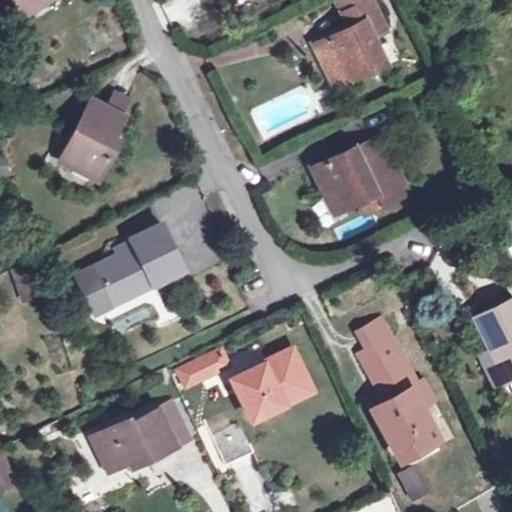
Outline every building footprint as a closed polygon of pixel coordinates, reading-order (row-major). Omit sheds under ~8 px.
[(9,0),(15,10),(30,0),(9,0)] [(30,0),(15,10),(19,16),(45,0),(30,0)] [(313,44),(328,75),(343,67),(348,77),(383,60),(372,37),(384,31),(369,0),(367,0),(342,13),(349,27),(313,44)] [(335,0),(342,13),(367,0),(335,0)] [(343,67),(328,75),(333,85),(348,77),(343,67)] [(113,92),(105,108),(119,114),(126,98),(113,92)] [(80,117),(75,127),(59,160),(97,178),(109,154),(104,151),(111,137),(122,116),(119,114),(105,108),(89,100),(80,117)] [(70,124),(75,127),(80,117),(75,115),(70,124)] [(379,134),(353,147),(355,151),(357,156),(371,150),(383,144),(379,134)] [(116,140),(111,137),(104,151),(109,154),(116,140)] [(383,144),(371,150),(384,179),(397,173),(383,144)] [(353,147),(338,154),(340,159),(355,151),(353,147)] [(362,213),(406,192),(397,173),(384,179),(371,150),(357,156),(355,151),(340,159),(338,154),(311,166),(324,194),(333,189),(341,207),(356,201),(362,213)] [(333,189),(324,194),(332,212),(341,207),(333,189)] [(157,191),(157,218),(202,217),(202,191),(157,191)] [(160,223),(128,238),(132,247),(116,254),(94,264),(73,274),(89,305),(109,296),(148,277),(151,284),(183,269),(160,223)] [(112,246),(116,254),(132,247),(128,238),(112,246)] [(15,281),(20,296),(38,290),(33,276),(15,281)] [(148,277),(109,296),(89,305),(92,312),(112,303),(151,284),(148,277)] [(511,297),(473,316),(489,348),(496,345),(502,357),(494,360),(505,382),(511,378),(511,297)] [(378,386),(407,371),(388,338),(378,320),(360,330),(368,348),(360,353),(378,386)] [(496,345),(489,348),(494,360),(502,357),(496,345)] [(311,390),(291,349),(231,378),(251,419),(311,390)] [(219,351),(193,363),(200,377),(225,364),(219,351)] [(200,377),(193,363),(179,371),(185,384),(200,377)] [(378,386),(385,398),(413,383),(407,371),(378,386)] [(422,378),(413,383),(385,398),(372,405),(399,458),(437,437),(420,407),(433,400),(422,378)] [(168,402),(157,408),(175,445),(186,439),(168,402)] [(146,458),(175,445),(157,408),(130,422),(128,418),(91,436),(108,471),(143,453),(146,458)] [(210,435),(224,466),(253,452),(238,421),(210,435)] [(1,456),(0,456),(0,488),(14,482),(1,456)] [(396,472),(408,493),(423,485),(411,464),(396,472)]
